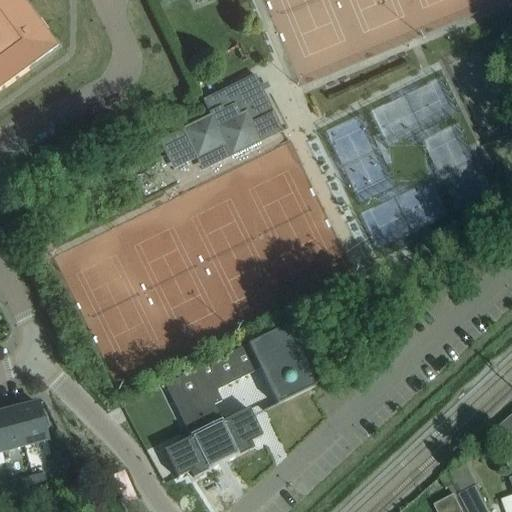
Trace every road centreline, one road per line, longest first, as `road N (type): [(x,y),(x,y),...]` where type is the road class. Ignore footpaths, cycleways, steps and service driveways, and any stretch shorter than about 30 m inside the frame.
road 1 (residential): [(240,511),(511,268)]
road 2 (residential): [(0,142),(124,74),(128,57),(111,0)]
road 3 (residential): [(33,358),(140,466),(163,511)]
